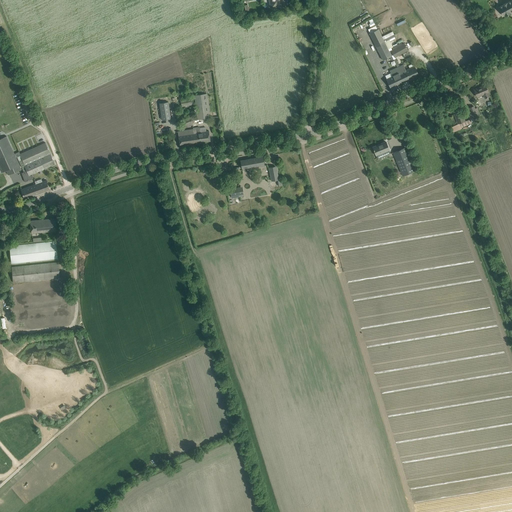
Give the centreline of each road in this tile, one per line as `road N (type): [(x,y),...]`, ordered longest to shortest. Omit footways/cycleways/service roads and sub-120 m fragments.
road 1 (tertiary): [(0,211),(132,165),(307,134)]
road 2 (tertiary): [(307,134),(511,52)]
road 3 (track): [(0,16),(69,188)]
road 4 (unclassified): [(307,134),(318,0)]
